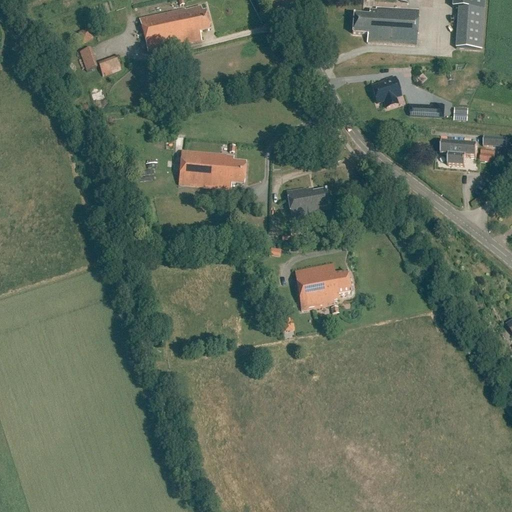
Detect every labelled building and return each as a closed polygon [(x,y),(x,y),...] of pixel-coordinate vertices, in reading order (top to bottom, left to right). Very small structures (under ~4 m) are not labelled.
[(453,0),(453,9),(459,10),(483,11),(484,0),(453,0)] [(185,11),(140,21),(147,54),(201,42),(199,34),(211,31),(207,13),(203,14),(202,9),(185,12),(185,11)] [(367,36),(367,44),(416,47),(418,13),(376,10),(376,12),(369,12),(368,17),(354,16),(352,35),(367,36)] [(456,40),(456,50),(481,52),(483,11),(459,10),(457,40),(456,40)] [(89,30),(73,36),(78,47),(93,41),(89,30)] [(79,54),(86,74),(98,70),(91,50),(79,54)] [(121,73),(117,61),(99,67),(103,79),(121,73)] [(385,85),(372,89),(377,105),(384,102),(386,108),(396,105),(395,99),(400,97),(395,80),(385,83),(385,85)] [(434,108),(410,107),(409,119),(433,120),(434,108)] [(402,137),(398,143),(401,146),(406,140),(402,137)] [(481,147),(504,151),(505,141),(483,138),(481,147)] [(448,156),(448,167),(465,169),(466,158),(476,159),(477,147),(442,144),(441,156),(448,156)] [(511,154),(499,152),(498,160),(510,162),(511,154)] [(233,164),(234,159),(226,159),(226,156),(181,153),(178,188),(231,192),(231,186),(243,187),(245,165),(233,164)] [(494,158),(482,156),(481,163),(494,165),(495,158),(494,158)] [(304,190),(286,194),(291,221),(319,216),(318,210),(329,208),(326,192),(312,194),(311,191),(305,192),(304,190)] [(270,249),(269,256),(279,259),(281,252),(270,249)] [(333,267),(294,274),(301,313),(331,308),(331,306),(334,305),(334,302),(339,301),(338,297),(351,295),(347,274),(335,277),(333,267)] [(292,317),(280,319),(282,335),(294,333),(292,317)]
